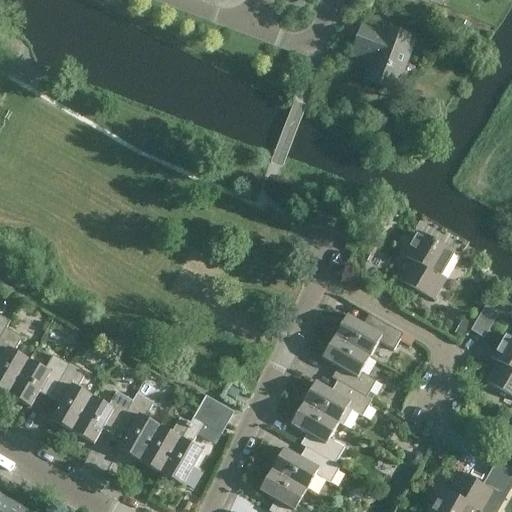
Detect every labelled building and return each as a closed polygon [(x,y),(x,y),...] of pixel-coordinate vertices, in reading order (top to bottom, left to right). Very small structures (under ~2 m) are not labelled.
[(352,53),(374,61),(367,80),(393,90),(412,39),(386,29),(383,35),(362,27),(352,53)] [(418,234),(414,241),(404,258),(410,261),(399,281),(433,301),(445,279),(440,277),(453,254),(418,234)] [(484,339),(499,313),(486,306),(471,331),(484,339)] [(403,335),(368,315),(363,326),(347,317),(334,339),(369,359),(379,343),(393,351),(403,335)] [(0,338),(5,329),(6,329),(10,322),(0,316),(0,338)] [(469,324),(462,321),(455,334),(462,337),(469,324)] [(0,391),(9,397),(29,362),(14,353),(22,338),(6,329),(5,329),(0,338),(0,391)] [(486,383),(511,397),(511,339),(505,335),(491,359),(497,363),(486,383)] [(369,359),(334,339),(322,359),(337,368),(331,379),(336,382),(337,381),(366,398),(375,382),(361,374),(369,359)] [(49,399),(69,365),(53,356),(44,370),(29,362),(9,397),(30,409),(39,394),(49,399)] [(72,433),(92,398),(77,390),(85,375),(69,365),(49,399),(59,405),(50,421),(72,433)] [(342,427),(351,412),(362,418),(371,401),(366,398),(337,381),(336,382),(331,392),(315,383),(302,405),(338,425),(342,427)] [(92,398),(72,433),(93,446),(102,430),(113,436),(117,430),(117,429),(133,402),(132,402),(116,392),(108,407),(92,398)] [(139,463),(160,428),(145,419),(153,404),(136,395),(132,402),(133,402),(117,429),(117,430),(127,435),(118,451),(139,463)] [(234,413),(205,397),(199,408),(228,425),(234,413)] [(338,425),(302,405),(291,426),(306,435),(300,446),(305,448),(335,465),(344,448),(329,440),(338,425)] [(190,425),(160,475),(182,488),(189,475),(199,480),(205,470),(196,464),(202,453),(191,446),(203,426),(221,436),(228,425),(199,408),(189,425),(190,425)] [(160,428),(139,463),(160,475),(190,425),(189,425),(179,419),(171,434),(160,428)] [(272,471),(307,491),(315,476),(330,485),(340,468),(335,465),(305,448),(299,458),(284,450),(272,471)] [(511,470),(497,462),(483,487),(458,473),(447,493),(440,489),(427,511),(476,511),(477,511),(496,511),(511,484),(511,470)] [(307,491),(272,471),(259,493),(274,501),(268,511),(307,511),(298,506),(307,491)] [(1,498),(0,500),(0,511),(20,511),(22,510),(1,498)]
